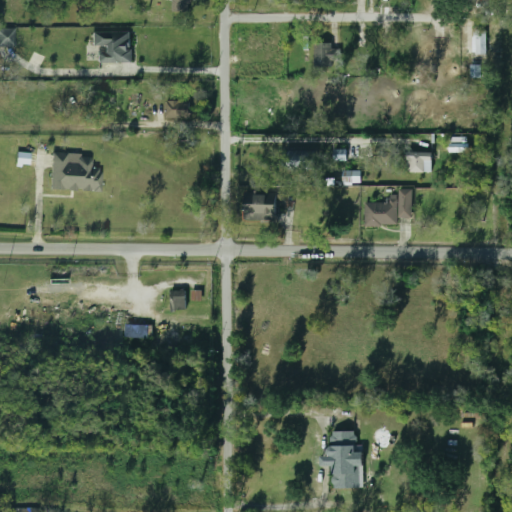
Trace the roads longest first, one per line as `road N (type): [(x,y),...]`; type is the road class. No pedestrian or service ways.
road 1 (tertiary): [(511,253),(0,248)]
road 2 (tertiary): [(232,511),(228,0)]
road 3 (residential): [(505,13),(229,14)]
